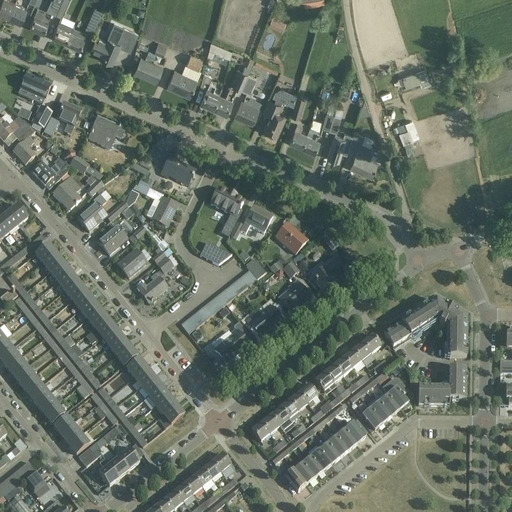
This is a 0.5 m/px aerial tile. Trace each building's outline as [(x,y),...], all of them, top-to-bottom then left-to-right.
[(2,0),(0,5),(0,14),(8,18),(15,3),(7,0),(2,0)] [(57,0),(56,3),(51,1),(46,12),(56,16),(63,0),(57,0)] [(63,0),(56,16),(62,19),(70,0),(63,0)] [(27,9),(15,3),(8,18),(20,23),(27,9)] [(43,33),(47,24),(49,20),(43,17),(45,13),(37,9),(29,27),(43,33)] [(93,33),(97,23),(102,12),(94,9),(85,30),(93,33)] [(274,14),(270,23),(285,30),(289,21),(274,14)] [(52,37),(66,43),(73,27),(59,21),(52,37)] [(119,48),(125,51),(131,37),(137,39),(139,34),(114,24),(107,38),(106,38),(106,37),(102,35),(100,38),(96,37),(91,50),(104,56),(103,60),(112,64),(119,48)] [(80,49),(84,40),(87,33),(73,27),(66,43),(80,49)] [(148,51),(145,58),(150,61),(151,59),(153,60),(156,54),(163,57),(167,47),(158,43),(153,53),(148,51)] [(211,43),(209,50),(221,55),(222,54),(229,57),(232,52),(211,43)] [(189,98),(193,89),(201,72),(198,71),(202,61),(190,56),(186,65),(185,65),(181,75),(174,72),(167,88),(189,98)] [(225,98),(219,95),(213,109),(226,114),(237,89),(241,91),(248,75),(255,59),(251,57),(243,73),(240,72),(233,87),(230,86),(225,98)] [(156,83),(163,68),(141,58),(134,74),(156,83)] [(256,61),(254,65),(260,68),(276,75),(278,71),(262,64),(256,61)] [(405,87),(431,79),(427,65),(401,73),(405,87)] [(216,87),(209,84),(212,78),(204,74),(203,77),(200,87),(205,90),(200,103),(213,109),(219,95),(213,93),(216,87)] [(248,75),(241,91),(249,95),(256,79),(248,75)] [(27,77),(18,96),(43,107),(51,88),(27,77)] [(275,102),(269,100),(263,114),(270,117),(263,131),(276,137),(285,118),(278,115),(282,105),(281,105),(282,102),(293,107),(296,96),(283,89),(278,90),(275,92),(272,98),(276,99),(275,102)] [(304,100),(296,98),(290,117),(298,119),(304,100)] [(252,124),(258,110),(259,110),(262,105),(258,103),(250,99),(249,101),(244,99),(243,103),(241,102),(234,118),(243,122),(243,120),(252,124)] [(370,115),(365,100),(364,100),(359,115),(358,119),(370,115)] [(73,131),(78,121),(82,112),(64,105),(60,114),(57,121),(68,126),(64,135),(70,137),(73,131)] [(326,114),(333,116),(335,109),(328,107),(326,114)] [(33,124),(43,130),(52,114),(41,109),(33,124)] [(21,110),(18,118),(28,122),(31,115),(21,110)] [(328,131),(333,116),(326,114),(322,129),(328,131)] [(12,136),(17,141),(30,129),(19,120),(14,124),(6,116),(0,122),(0,140),(4,144),(12,136)] [(341,118),(333,116),(328,131),(336,133),(341,118)] [(314,117),(312,124),(321,126),(322,119),(314,117)] [(400,122),(406,140),(421,134),(414,117),(400,122)] [(51,120),(44,134),(52,138),(59,124),(51,120)] [(121,140),(122,139),(126,130),(119,127),(119,129),(98,120),(89,141),(101,147),(100,147),(110,151),(115,138),(121,140)] [(289,143),(301,148),(307,136),(306,136),(300,133),(302,127),(297,125),(289,143)] [(307,136),(301,148),(314,154),(322,136),(316,133),(317,131),(310,128),(306,136),(307,136)] [(30,129),(17,141),(21,146),(13,154),(25,167),(36,157),(28,150),(34,144),(29,139),(35,134),(30,129)] [(350,146),(354,133),(354,132),(352,137),(344,134),(343,138),(334,135),(327,158),(339,162),(341,154),(346,155),(349,146),(350,146)] [(354,133),(350,146),(353,147),(358,150),(350,169),(371,178),(377,165),(369,161),(374,150),(370,148),(373,141),(364,137),(359,135),(354,133)] [(75,159),(77,160),(79,155),(67,151),(63,161),(65,162),(64,163),(72,166),(73,165),(73,164),(75,159)] [(88,168),(77,160),(75,159),(73,164),(73,165),(72,166),(71,168),(84,176),(86,173),(90,176),(99,182),(103,178),(100,175),(100,173),(90,166),(88,168)] [(169,176),(180,181),(189,186),(196,173),(170,159),(161,176),(167,179),(169,176)] [(43,165),(40,167),(32,174),(45,187),(53,180),(57,185),(72,171),(67,166),(60,172),(56,167),(50,173),(43,165)] [(135,172),(138,174),(144,177),(146,172),(137,168),(135,172)] [(81,191),(76,186),(70,180),(53,196),(61,205),(63,204),(70,212),(80,202),(75,196),(81,191)] [(146,180),(143,184),(151,188),(153,184),(146,180)] [(91,198),(96,194),(103,187),(98,182),(86,193),(91,198)] [(148,193),(151,188),(143,184),(140,182),(137,188),(148,193)] [(105,190),(103,187),(96,194),(99,196),(105,190)] [(219,190),(211,206),(231,216),(225,227),(233,231),(228,240),(229,240),(243,213),(240,212),(241,209),(243,204),(235,200),(236,197),(229,193),(228,195),(219,190)] [(95,206),(85,214),(78,221),(89,234),(107,218),(100,209),(106,204),(100,197),(93,203),(95,206)] [(146,217),(152,220),(151,222),(166,229),(170,219),(172,220),(178,208),(162,200),(157,211),(151,208),(146,217)] [(127,208),(128,210),(133,206),(135,204),(127,201),(125,206),(127,208)] [(123,204),(114,212),(118,216),(127,208),(123,204)] [(18,207),(8,215),(18,228),(28,220),(18,207)] [(264,235),(268,227),(273,218),(253,208),(246,223),(243,229),(241,233),(246,236),(250,228),(264,235)] [(223,221),(216,218),(207,213),(203,220),(219,228),(223,221)] [(8,215),(0,221),(0,223),(9,235),(18,228),(8,215)] [(0,223),(0,242),(9,235),(0,223)] [(236,241),(241,233),(243,229),(237,225),(230,238),(236,241)] [(295,257),(301,250),(307,243),(288,226),(276,240),(295,257)] [(109,257),(117,251),(128,242),(116,228),(98,244),(109,257)] [(133,245),(137,241),(146,233),(142,229),(129,240),(133,245)] [(41,237),(32,245),(35,249),(45,242),(41,237)] [(163,242),(156,248),(158,250),(161,253),(162,254),(169,248),(163,242)] [(22,252),(26,257),(35,249),(32,245),(22,252)] [(207,245),(200,258),(218,268),(232,257),(207,245)] [(36,257),(43,266),(56,256),(49,246),(36,257)] [(162,254),(161,253),(158,250),(154,254),(157,257),(152,261),(156,266),(165,258),(162,254)] [(13,259),(17,264),(26,257),(22,252),(13,259)] [(129,281),(137,274),(147,266),(146,264),(151,260),(144,252),(139,256),(136,252),(118,267),(129,281)] [(64,265),(56,256),(43,266),(50,276),(64,265)] [(17,264),(13,259),(4,267),(7,271),(17,264)] [(159,280),(172,270),(173,269),(166,260),(158,266),(157,267),(161,272),(151,280),(154,285),(147,290),(144,286),(137,291),(149,306),(168,291),(159,280)] [(254,261),(246,268),(249,273),(257,282),(266,275),(254,261)] [(335,283),(346,274),(336,261),(313,280),(324,293),(336,284),(335,283)] [(310,271),(303,262),(297,267),(304,276),(310,271)] [(277,264),(270,270),(274,275),(281,270),(277,264)] [(64,265),(50,276),(58,285),(71,274),(64,265)] [(291,281),(298,275),(292,266),(284,273),(291,281)] [(249,273),(244,277),(252,286),(257,282),(249,273)] [(78,284),(71,274),(58,285),(65,294),(78,284)] [(7,279),(14,289),(19,286),(11,276),(7,279)] [(239,281),(247,290),(252,286),(244,277),(239,281)] [(183,279),(180,285),(187,288),(190,282),(183,279)] [(239,281),(235,285),(242,294),(247,290),(239,281)] [(279,301),(283,306),(289,313),(299,306),(300,308),(311,300),(297,283),(289,290),(290,292),(279,301)] [(65,294),(73,303),(86,293),(78,284),(65,294)] [(235,285),(230,289),(237,298),(242,294),(235,285)] [(26,295),(19,286),(14,289),(22,298),(26,295)] [(230,289),(225,292),(232,302),(237,298),(230,289)] [(6,308),(17,299),(12,292),(0,301),(6,308)] [(232,302),(225,292),(220,296),(227,306),(232,302)] [(93,302),(86,293),(73,303),(80,313),(93,302)] [(33,304),(26,295),(22,298),(29,308),(33,304)] [(215,300),(223,310),(226,307),(227,306),(220,296),(215,300)] [(218,313),(221,311),(223,310),(215,300),(210,304),(218,313)] [(14,304),(21,314),(26,310),(19,301),(14,304)] [(100,312),(93,302),(80,313),(87,322),(100,312)] [(227,308),(232,313),(237,308),(237,307),(233,303),(227,308)] [(436,303),(418,314),(409,320),(411,322),(407,324),(406,322),(401,325),(410,339),(441,319),(445,317),(449,310),(436,303)] [(36,317),(41,313),(33,304),(29,308),(36,317)] [(210,304),(205,308),(213,317),(218,313),(210,304)] [(213,317),(205,308),(200,312),(208,321),(213,317)] [(21,314),(29,323),(33,319),(26,310),(21,314)] [(224,311),(218,316),(222,321),(228,316),(224,311)] [(285,326),(282,322),(281,323),(272,311),(261,320),(258,315),(247,323),(262,343),(268,338),(266,335),(273,330),(275,332),(277,331),(278,331),(285,326)] [(108,321),(100,312),(87,322),(95,331),(108,321)] [(200,312),(196,316),(203,325),(208,321),(200,312)] [(450,319),(449,324),(449,361),(466,361),(466,355),(463,355),(463,351),(466,351),(466,320),(453,312),(450,319)] [(48,323),(41,313),(36,317),(44,326),(48,323)] [(191,319),(198,329),(203,325),(196,316),(191,319)] [(41,329),(33,319),(29,323),(36,333),(41,329)] [(191,319),(186,323),(193,333),(198,329),(191,319)] [(115,330),(108,321),(95,331),(99,336),(95,339),(99,343),(102,340),(115,330)] [(44,326),(51,336),(55,332),(48,323),(44,326)] [(193,333),(186,323),(181,327),(189,337),(193,333)] [(245,343),(250,339),(239,324),(234,329),(236,332),(231,336),(228,333),(219,341),(223,346),(215,352),(222,361),(221,361),(223,364),(224,363),(226,366),(243,352),(245,354),(250,349),(245,343)] [(410,339),(401,325),(392,330),(394,333),(390,335),(389,333),(384,336),(393,350),(410,339)] [(36,333),(44,342),(48,338),(41,329),(36,333)] [(109,350),(123,339),(115,330),(102,340),(105,344),(109,350)] [(63,341),(55,332),(51,336),(58,345),(63,341)] [(51,351),(55,347),(48,338),(44,342),(51,351)] [(372,338),(362,345),(371,357),(381,349),(372,338)] [(130,349),(123,339),(109,350),(117,359),(130,349)] [(70,351),(63,341),(58,345),(66,354),(70,351)] [(0,361),(13,351),(5,342),(0,345),(0,361)] [(362,364),(371,357),(362,345),(353,353),(362,364)] [(55,356),(58,360),(63,357),(55,347),(51,351),(55,356)] [(70,351),(66,354),(73,363),(78,359),(81,357),(74,348),(70,351)] [(138,358),(130,349),(117,359),(124,369),(138,358)] [(0,361),(7,371),(20,360),(13,351),(0,361)] [(362,364),(353,353),(343,360),(352,372),(362,364)] [(58,360),(66,369),(70,366),(63,357),(58,360)] [(73,363),(80,373),(86,369),(82,364),(78,359),(73,363)] [(27,370),(20,360),(7,371),(14,380),(27,370)] [(343,379),(352,372),(343,360),(334,368),(343,379)] [(134,380),(147,370),(139,361),(126,371),(134,380)] [(382,370),(387,366),(384,362),(379,367),(382,370)] [(66,369),(73,378),(73,379),(78,375),(70,366),(66,369)] [(376,375),(382,370),(379,367),(373,371),(376,375)] [(334,387),(343,379),(334,368),(324,375),(334,387)] [(86,369),(80,373),(88,382),(92,378),(85,369),(86,369)] [(22,389),(35,379),(27,370),(14,380),(22,389)] [(141,390),(154,379),(147,370),(134,380),(141,390)] [(428,408),(438,408),(444,408),(444,406),(449,406),(449,408),(449,402),(466,402),(466,381),(463,381),(463,377),(466,377),(466,371),(449,371),(449,381),(449,391),(418,391),(418,407),(424,408),(424,405),(428,405),(428,408)] [(319,380),(315,383),(321,391),(324,394),(327,391),(330,394),(336,389),(334,387),(324,375),(322,373),(317,377),(319,380)] [(73,379),(81,388),(85,385),(78,375),(73,379)] [(378,385),(379,387),(388,380),(386,378),(384,375),(375,382),(378,385)] [(366,377),(360,381),(363,385),(369,381),(366,377)] [(100,389),(92,378),(88,382),(96,392),(100,389)] [(42,388),(35,379),(22,389),(29,398),(42,388)] [(149,399),(162,389),(154,379),(141,390),(149,399)] [(358,390),(363,385),(360,381),(355,386),(358,390)] [(130,382),(113,394),(118,400),(134,388),(130,382)] [(369,392),(378,385),(375,382),(366,388),(369,392)] [(42,388),(29,398),(37,408),(50,398),(54,394),(50,389),(52,388),(50,385),(48,387),(47,384),(42,388)] [(409,406),(397,391),(398,389),(394,384),(392,385),(383,392),(387,397),(400,413),(403,410),(405,411),(409,408),(408,406),(409,406)] [(85,385),(81,388),(84,392),(88,398),(93,394),(85,385)] [(299,395),(308,407),(310,410),(313,408),(314,405),(313,403),(318,399),(308,388),(306,385),(300,390),(302,392),(299,395)] [(361,399),(369,392),(366,388),(358,395),(361,399)] [(149,399),(156,408),(169,398),(162,389),(149,399)] [(350,389),(341,396),(344,400),(353,393),(350,389)] [(98,394),(105,403),(109,400),(102,391),(98,394)] [(298,414),(308,407),(299,395),(289,403),(298,414)] [(361,399),(358,395),(349,402),(352,406),(361,399)] [(331,411),(344,400),(341,396),(328,407),(331,411)] [(90,400),(98,409),(102,406),(95,397),(90,400)] [(391,419),(400,413),(387,397),(379,404),(391,419)] [(37,408),(44,417),(57,407),(61,403),(62,402),(59,398),(53,402),(50,398),(37,408)] [(163,417),(176,407),(169,398),(156,408),(163,417)] [(117,409),(109,400),(105,403),(112,413),(117,409)] [(370,411),(383,426),(391,419),(379,404),(376,401),(368,408),(370,411)] [(300,417),(298,415),(298,414),(289,403),(280,410),(289,422),(291,424),(300,417)] [(105,419),(109,415),(102,406),(98,409),(96,410),(93,413),(101,422),(105,419)] [(57,407),(44,417),(52,427),(60,420),(65,416),(64,416),(57,407)] [(176,407),(163,417),(171,427),(184,417),(176,407)] [(124,419),(117,409),(112,413),(120,422),(124,419)] [(340,409),(332,416),(334,419),(343,412),(340,409)] [(289,422),(280,410),(270,418),(280,429),(283,433),(292,426),(291,424),(289,422)] [(374,433),(383,426),(370,411),(362,418),(374,433)] [(321,412),(316,417),(319,421),(325,416),(321,412)] [(109,415),(105,419),(113,428),(117,425),(109,415)] [(144,425),(149,421),(145,416),(140,419),(144,425)] [(326,426),(334,419),(332,416),(323,423),(326,426)] [(319,421),(316,417),(310,421),(313,425),(319,421)] [(270,437),(280,429),(270,418),(261,425),(270,437)] [(61,438),(74,428),(66,419),(54,429),(61,438)] [(131,428),(124,419),(120,422),(127,431),(131,428)] [(326,426),(323,423),(315,429),(317,433),(326,426)] [(344,431),(357,447),(366,440),(353,424),(344,431)] [(138,425),(133,430),(136,434),(142,430),(138,425)] [(270,437),(261,425),(251,433),(261,444),(270,437)] [(118,437),(121,441),(127,437),(119,427),(114,431),(118,437)] [(302,427),(297,431),(300,435),(306,431),(302,427)] [(81,438),(74,428),(61,438),(69,448),(81,438)] [(127,431),(135,441),(139,437),(136,434),(133,430),(131,428),(127,431)] [(309,439),(317,433),(315,429),(306,436),(309,439)] [(118,437),(114,431),(103,440),(107,445),(107,446),(118,437)] [(294,440),(300,435),(297,431),(291,436),(294,440)] [(348,454),(357,447),(344,431),(336,438),(348,454)] [(301,446),(309,439),(306,436),(298,443),(301,446)] [(146,447),(139,437),(135,441),(142,450),(146,447)] [(81,438),(69,448),(76,457),(89,447),(81,438)] [(327,445),(340,461),(348,454),(336,438),(327,445)] [(284,442),(278,446),(281,450),(287,446),(284,442)] [(289,449),(292,453),(301,446),(298,443),(289,449)] [(340,461),(327,445),(319,452),(332,467),(340,461)] [(82,464),(97,453),(100,451),(96,446),(86,453),(78,460),(82,464)] [(276,455),(281,450),(278,446),(272,451),(276,455)] [(116,456),(119,459),(118,460),(129,473),(140,465),(129,451),(128,452),(126,449),(123,448),(117,453),(116,456)] [(284,460),(292,453),(289,449),(281,456),(284,460)] [(16,450),(11,454),(7,458),(11,462),(20,455),(16,450)] [(319,452),(310,458),(323,474),(332,467),(319,452)] [(101,458),(97,453),(82,464),(86,469),(101,458)] [(2,461),(0,463),(0,468),(1,470),(11,462),(7,458),(5,456),(1,459),(2,461)] [(222,456),(212,464),(221,476),(231,468),(222,456)] [(284,460),(281,456),(278,458),(272,463),(275,467),(281,461),(284,460)] [(315,481),(323,474),(310,458),(302,465),(315,481)] [(108,468),(119,481),(129,473),(118,460),(108,468)] [(109,489),(119,481),(108,468),(103,462),(99,465),(104,471),(99,475),(109,489)] [(28,464),(23,468),(30,477),(35,473),(28,464)] [(212,483),(221,476),(212,464),(202,472),(212,483)] [(302,465),(294,472),(306,488),(315,481),(302,465)] [(23,468),(19,472),(25,481),(30,477),(23,468)] [(202,491),(212,483),(202,472),(201,469),(195,474),(197,476),(193,479),(202,491)] [(19,472),(14,476),(21,484),(25,481),(19,472)] [(297,495),(306,488),(294,472),(285,479),(288,483),(297,495)] [(36,474),(24,483),(34,496),(46,486),(36,474)] [(14,476),(9,480),(16,488),(17,488),(21,484),(14,476)] [(193,479),(184,486),(193,498),(202,491),(193,479)] [(16,488),(9,480),(5,483),(11,492),(16,488)] [(234,481),(229,485),(232,489),(238,485),(234,481)] [(5,483),(0,487),(7,496),(10,493),(11,492),(5,483)] [(229,485),(219,493),(223,497),(232,489),(229,485)] [(183,505),(193,498),(184,486),(174,494),(183,505)] [(22,494),(17,488),(16,488),(11,492),(10,493),(15,500),(22,494)] [(219,493),(210,500),(213,504),(223,497),(219,493)] [(165,501),(173,511),(175,511),(183,505),(174,494),(165,501)] [(233,494),(223,502),(225,505),(235,497),(233,494)] [(213,504),(210,500),(200,508),(203,511),(213,504)] [(157,511),(173,511),(165,501),(155,509),(157,511)] [(28,511),(21,502),(13,508),(16,511),(28,511)] [(214,511),(216,511),(225,505),(223,502),(213,510),(214,511)] [(46,511),(64,511),(58,503),(46,511)]
